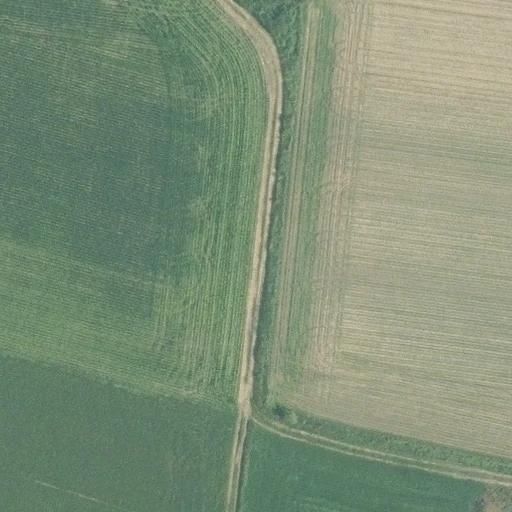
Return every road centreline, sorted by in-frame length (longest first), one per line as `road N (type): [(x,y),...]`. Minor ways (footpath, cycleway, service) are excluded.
road 1 (track): [(237,511),(279,105),(278,62),(258,24),(228,0)]
road 2 (track): [(511,475),(267,419),(250,393)]
